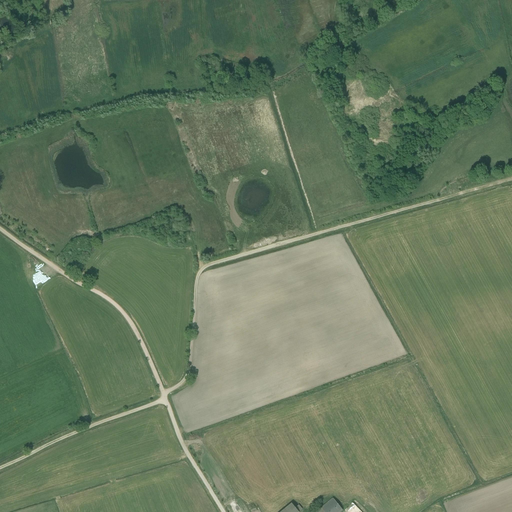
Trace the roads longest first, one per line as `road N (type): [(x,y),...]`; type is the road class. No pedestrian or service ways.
road 1 (track): [(163,394),(125,318),(0,229)]
road 2 (track): [(165,400),(95,423),(0,470)]
road 3 (track): [(222,511),(165,400)]
